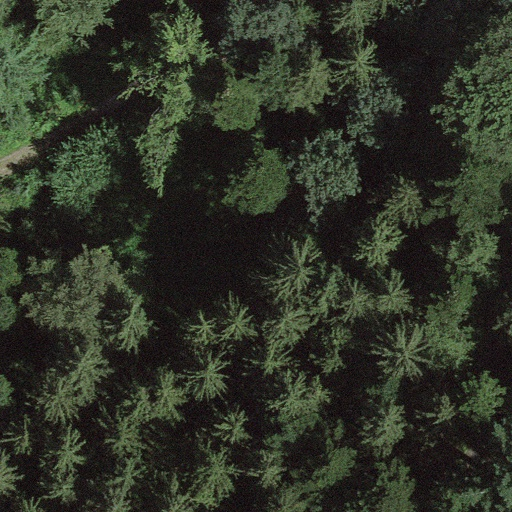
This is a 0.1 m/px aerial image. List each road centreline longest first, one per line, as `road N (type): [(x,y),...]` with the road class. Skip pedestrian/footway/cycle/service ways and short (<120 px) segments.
road 1 (track): [(328,0),(0,187)]
road 2 (track): [(511,270),(485,511)]
road 3 (track): [(441,0),(473,27),(505,78),(511,113)]
